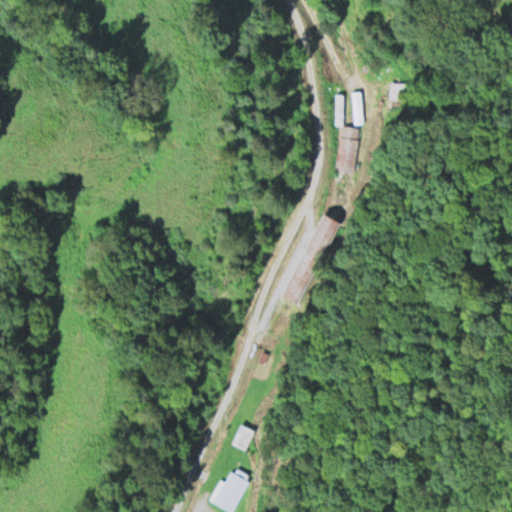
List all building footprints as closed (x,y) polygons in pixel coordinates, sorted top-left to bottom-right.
[(390,80),(388,98),(404,100),(406,82),(390,80)] [(334,169),(353,172),(359,125),(341,122),(334,169)] [(279,291),(300,302),(342,222),(322,211),(279,291)] [(232,440),(243,445),(252,427),(241,421),(232,440)] [(208,497),(230,509),(248,478),(230,468),(224,479),(219,476),(208,497)]
